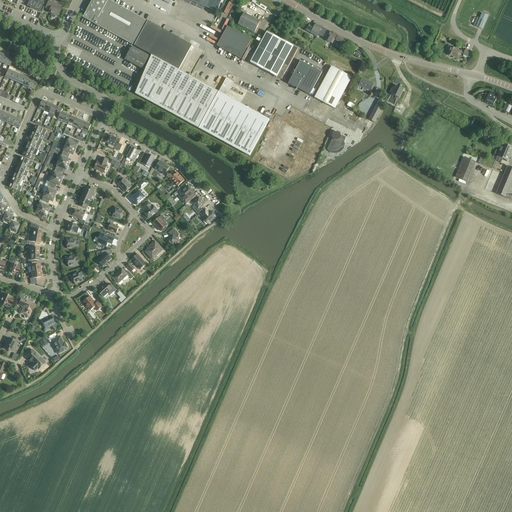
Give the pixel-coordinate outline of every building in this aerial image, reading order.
[(29,0),(26,6),(40,12),(43,5),(44,5),(45,0),(29,0)] [(50,0),(49,0),(46,8),(50,10),(49,13),(52,14),(51,16),(51,17),(53,18),(55,17),(56,16),(57,16),(61,8),(57,6),(58,4),(51,0),(50,0)] [(152,56),(135,94),(249,156),(269,120),(218,92),(179,71),(192,45),(177,37),(163,29),(108,0),(92,0),(83,18),(152,56)] [(188,0),(217,12),(222,0),(188,0)] [(254,33),(258,26),(260,21),(244,13),(238,25),(254,33)] [(488,16),(482,13),(479,18),(476,27),(482,30),(488,16)] [(318,35),(322,28),(322,27),(316,24),(314,27),(309,25),(306,31),(311,33),(317,37),(318,35)] [(251,40),(232,29),(228,27),(217,46),(241,59),(251,40)] [(323,37),(324,35),(326,30),(322,28),(318,35),(323,37)] [(298,49),(280,39),(266,32),(250,63),(277,78),(277,77),(282,79),(284,75),(298,49)] [(332,44),(335,40),(337,35),(331,32),(326,41),(332,44)] [(338,36),(336,40),(344,44),(346,40),(338,36)] [(448,50),(449,51),(447,54),(458,59),(461,53),(464,54),(463,55),(470,58),(472,53),(466,50),(464,52),(461,51),(461,52),(453,48),(452,47),(450,45),(448,46),(447,49),(448,50)] [(132,47),(125,60),(142,69),(150,56),(132,47)] [(4,64),(5,64),(10,66),(13,59),(7,57),(4,64)] [(310,95),(312,91),(322,73),(301,61),(288,84),(297,88),(297,89),(310,95)] [(331,67),(314,98),(335,109),(352,78),(331,67)] [(5,77),(9,79),(11,80),(14,73),(8,70),(5,77)] [(11,80),(17,82),(20,75),(14,73),(11,80)] [(20,75),(17,82),(22,85),(25,78),(20,75)] [(28,87),(31,80),(25,78),(22,85),(28,87)] [(371,91),(372,88),(374,84),(362,79),(359,86),(364,88),(363,90),(366,91),(366,89),(371,91)] [(37,83),(31,80),(28,87),(34,90),(37,83)] [(396,97),(399,99),(404,89),(396,85),(395,88),(393,87),(390,93),(392,94),(391,95),(396,97)] [(491,92),(485,102),(492,106),(498,95),(491,92)] [(379,99),(369,119),(375,123),(385,103),(379,99)] [(44,111),(48,103),(42,101),(39,109),(44,111)] [(44,111),(49,113),(53,105),(48,103),(44,111)] [(508,113),(511,107),(506,104),(503,111),(508,113)] [(49,113),(54,115),(57,107),(53,105),(49,113)] [(57,107),(54,115),(59,118),(61,112),(63,110),(57,107)] [(57,120),(63,122),(66,114),(61,112),(59,118),(57,120)] [(354,113),(352,119),(362,124),(364,118),(354,113)] [(4,114),(1,121),(7,123),(10,116),(4,114)] [(66,114),(63,122),(68,125),(71,117),(66,114)] [(16,119),(10,116),(7,123),(13,126),(16,119)] [(71,117),(68,125),(72,127),(76,119),(71,117)] [(22,121),(16,119),(13,126),(19,128),(22,121)] [(76,119),(72,127),(77,129),(81,121),(76,119)] [(81,121),(77,129),(82,131),(86,123),(81,121)] [(86,123),(82,131),(83,131),(82,134),(87,136),(91,125),(86,123)] [(36,126),(33,131),(42,134),(44,136),(47,130),(36,126)] [(31,136),(39,139),(42,134),(33,131),(31,136)] [(333,137),(327,149),(328,150),(328,149),(331,151),(333,151),(336,151),(339,149),(341,147),(343,147),(344,145),(344,144),(344,142),(346,137),(341,135),(341,134),(337,133),(337,134),(335,134),(334,134),(333,135),(333,137)] [(120,152),(120,150),(122,145),(119,143),(120,140),(108,135),(105,142),(109,144),(107,147),(108,148),(114,151),(115,149),(120,152)] [(39,139),(31,136),(29,141),(37,144),(37,145),(40,146),(42,141),(39,139)] [(5,143),(11,146),(14,139),(12,138),(11,140),(7,139),(7,140),(7,139),(5,143)] [(76,150),(78,146),(78,145),(75,143),(76,141),(71,139),(69,138),(68,141),(66,146),(76,150)] [(27,146),(38,150),(40,146),(37,145),(37,144),(29,141),(27,146)] [(511,148),(511,147),(503,143),(497,157),(507,161),(511,148)] [(128,149),(127,151),(130,153),(127,158),(131,160),(132,162),(133,161),(134,162),(140,152),(136,150),(136,148),(130,145),(128,149)] [(25,151),(35,155),(36,155),(38,150),(27,146),(25,151)] [(70,154),(71,154),(74,155),(76,150),(66,146),(63,151),(62,153),(69,156),(70,154)] [(34,157),(35,155),(25,151),(23,156),(31,159),(33,160),(34,160),(35,158),(34,157)] [(69,166),(71,162),(71,161),(68,159),(69,156),(62,153),(61,156),(59,161),(69,166)] [(144,154),(141,158),(139,163),(145,166),(146,165),(150,167),(155,158),(148,155),(148,156),(144,154)] [(20,163),(28,166),(29,165),(30,165),(32,165),(32,163),(32,162),(22,157),(20,163)] [(467,181),(475,161),(464,157),(455,176),(467,181)] [(104,173),(106,169),(107,166),(106,165),(108,160),(102,158),(100,161),(101,161),(100,163),(97,162),(94,169),(104,173)] [(69,166),(59,161),(57,166),(55,169),(62,172),(63,169),(67,171),(69,166)] [(160,161),(157,165),(155,169),(165,175),(169,168),(163,164),(163,163),(160,161)] [(18,168),(26,171),(28,166),(20,163),(18,168)] [(511,168),(507,166),(496,194),(511,200),(511,194),(511,193),(511,168)] [(28,172),(26,171),(18,168),(15,173),(24,176),(26,177),(28,172)] [(62,181),(64,177),(64,176),(61,175),(62,172),(55,169),(54,172),(52,177),(62,181)] [(24,176),(15,173),(13,178),(21,181),(24,182),(26,177),(24,176)] [(178,187),(181,184),(184,181),(177,173),(175,175),(173,173),(168,177),(170,180),(171,179),(178,187)] [(60,186),(62,181),(52,177),(50,182),(47,181),(46,184),(49,185),(55,188),(57,185),(60,186)] [(121,177),(120,178),(116,181),(118,184),(125,192),(131,187),(124,179),(121,177)] [(19,186),(21,181),(13,178),(11,182),(19,186)] [(20,192),(22,187),(19,186),(11,182),(9,188),(17,191),(20,192)] [(55,197),(57,193),(58,192),(54,190),(55,188),(49,185),(47,187),(45,193),(55,197)] [(85,189),(82,196),(91,200),(94,193),(95,189),(87,186),(86,189),(85,189)] [(184,189),(180,193),(179,194),(181,196),(179,197),(186,205),(196,196),(193,194),(194,193),(188,186),(184,189)] [(140,189),(138,191),(135,194),(136,195),(131,199),(137,206),(145,198),(141,193),(143,191),(140,189)] [(42,201),(44,202),(48,204),(50,201),(53,202),(55,197),(45,193),(43,198),(42,201)] [(91,200),(82,196),(79,202),(80,203),(78,206),(86,209),(88,206),(91,200)] [(171,197),(167,200),(173,207),(177,204),(171,197)] [(192,203),(194,206),(193,207),(193,209),(198,214),(202,210),(200,208),(205,204),(199,197),(192,203)] [(149,219),(153,215),(158,211),(157,210),(157,209),(157,208),(156,206),(154,206),(154,207),(153,206),(152,206),(148,202),(142,207),(146,212),(144,214),(149,219)] [(40,203),(38,208),(51,214),(53,209),(47,206),(40,203)] [(121,221),(122,218),(123,215),(122,215),(123,211),(115,207),(114,211),(111,210),(110,214),(113,216),(112,217),(121,221)] [(48,221),(50,216),(51,214),(38,208),(36,213),(43,216),(42,218),(48,221)] [(202,213),(200,214),(204,218),(203,219),(204,220),(203,222),(206,226),(208,224),(216,217),(211,211),(209,213),(206,209),(202,213)] [(79,222),(83,224),(84,225),(85,222),(82,220),(85,214),(76,210),(73,216),(80,219),(79,222)] [(8,226),(11,220),(13,216),(8,215),(9,213),(4,211),(2,217),(3,218),(2,221),(3,221),(3,223),(8,225),(8,226)] [(157,220),(153,223),(156,227),(156,226),(158,228),(157,228),(160,231),(161,230),(163,232),(167,228),(166,227),(167,226),(162,221),(165,219),(162,215),(159,218),(157,220)] [(114,222),(110,220),(109,219),(107,222),(111,224),(108,230),(116,234),(119,227),(113,225),(114,222)] [(15,234),(17,230),(19,226),(15,224),(16,222),(11,220),(8,226),(10,227),(9,230),(10,232),(15,234)] [(28,235),(41,238),(41,236),(42,236),(42,234),(42,233),(42,232),(38,231),(39,227),(31,223),(30,229),(29,229),(28,235)] [(74,233),(78,234),(79,228),(76,227),(77,225),(70,223),(68,231),(74,234),(74,233)] [(172,247),(175,245),(176,245),(176,244),(179,241),(177,239),(179,237),(179,235),(173,229),(172,230),(168,233),(171,236),(166,241),(172,247)] [(108,243),(110,244),(112,245),(113,243),(114,239),(101,234),(97,243),(98,243),(97,244),(98,245),(100,246),(101,246),(101,245),(106,247),(108,243)] [(28,245),(34,246),(35,243),(40,243),(40,242),(41,241),(41,240),(41,239),(41,238),(28,235),(27,241),(25,241),(25,244),(28,245)] [(79,246),(79,241),(75,241),(76,240),(66,239),(66,245),(67,245),(67,249),(76,250),(76,245),(79,246)] [(145,252),(149,256),(152,259),(154,256),(155,257),(163,250),(155,242),(148,248),(148,249),(145,252)] [(30,254),(39,254),(39,253),(40,252),(40,251),(39,250),(39,248),(34,248),(34,246),(28,245),(28,248),(30,249),(30,254)] [(102,251),(102,254),(103,255),(97,261),(103,267),(111,259),(109,256),(112,253),(112,250),(102,251)] [(28,260),(28,261),(28,264),(34,263),(34,260),(39,260),(39,259),(40,258),(40,257),(39,256),(39,254),(30,254),(30,260),(28,260)] [(132,260),(140,270),(146,264),(138,255),(130,262),(132,260)] [(69,267),(72,267),(77,266),(77,262),(79,261),(79,257),(75,258),(75,256),(65,258),(66,264),(68,263),(69,267)] [(18,261),(16,260),(14,258),(11,259),(12,262),(12,264),(11,264),(8,273),(10,273),(10,274),(12,275),(13,274),(14,275),(15,273),(18,274),(19,269),(20,265),(18,261)] [(6,260),(5,263),(0,261),(0,271),(1,271),(3,271),(4,266),(7,267),(8,262),(9,261),(6,260)] [(30,267),(31,273),(40,271),(40,270),(41,269),(40,268),(40,267),(39,266),(34,266),(34,263),(28,264),(27,264),(28,267),(30,267)] [(131,279),(133,277),(128,271),(126,273),(122,269),(112,278),(118,284),(127,275),(131,279)] [(32,279),(30,279),(30,282),(31,285),(32,285),(37,284),(36,281),(36,278),(41,277),(41,276),(41,275),(41,273),(40,273),(40,271),(31,273),(32,279)] [(84,276),(82,272),(79,274),(78,272),(69,277),(72,282),(74,281),(75,285),(83,281),(81,277),(84,276)] [(106,283),(98,291),(101,295),(103,297),(108,293),(110,296),(114,292),(117,290),(111,284),(109,286),(106,283)] [(2,298),(0,302),(0,304),(6,307),(8,304),(11,305),(14,300),(10,298),(11,297),(3,293),(1,298),(2,298)] [(16,304),(18,305),(23,307),(20,314),(24,316),(24,317),(24,318),(25,319),(26,319),(27,319),(28,318),(28,317),(29,318),(32,311),(33,312),(36,305),(26,301),(27,297),(21,294),(16,304)] [(96,304),(93,301),(90,297),(83,302),(86,305),(85,306),(87,308),(88,308),(90,311),(93,308),(95,308),(97,311),(102,307),(98,302),(96,304)] [(52,325),(51,324),(54,323),(50,316),(48,317),(47,314),(42,312),(38,320),(41,321),(45,328),(49,326),(49,327),(52,325)] [(58,354),(61,352),(66,350),(65,349),(67,348),(64,343),(63,344),(59,337),(51,341),(58,354)] [(17,342),(13,340),(8,338),(3,349),(12,353),(17,342)] [(38,370),(42,366),(45,362),(32,350),(25,357),(31,362),(32,363),(30,366),(35,371),(37,369),(38,370)]
